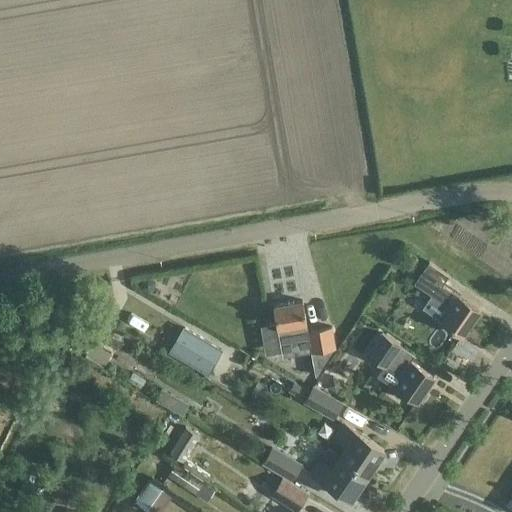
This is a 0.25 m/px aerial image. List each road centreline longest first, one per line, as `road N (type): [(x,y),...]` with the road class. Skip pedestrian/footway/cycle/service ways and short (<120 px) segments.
road 1 (residential): [(0,284),(511,192)]
road 2 (unclassified): [(401,511),(511,352)]
